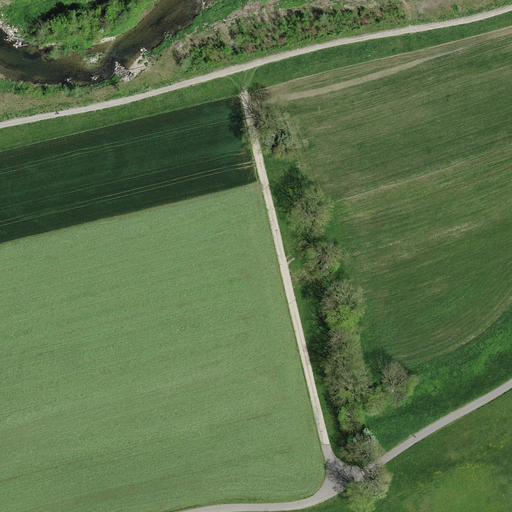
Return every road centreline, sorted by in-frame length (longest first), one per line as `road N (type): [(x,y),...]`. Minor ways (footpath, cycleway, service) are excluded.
road 1 (track): [(337,488),(243,92)]
road 2 (unclassified): [(188,511),(306,500),(337,488),(511,381)]
